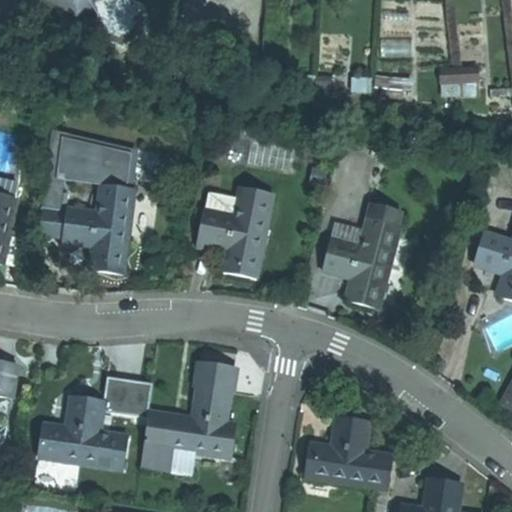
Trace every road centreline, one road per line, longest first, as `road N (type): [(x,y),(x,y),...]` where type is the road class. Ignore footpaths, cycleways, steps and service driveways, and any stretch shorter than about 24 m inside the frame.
road 1 (residential): [(288,328),(210,314),(105,323),(0,314)]
road 2 (residential): [(511,465),(387,367),(288,328)]
road 3 (residential): [(288,328),(261,511)]
